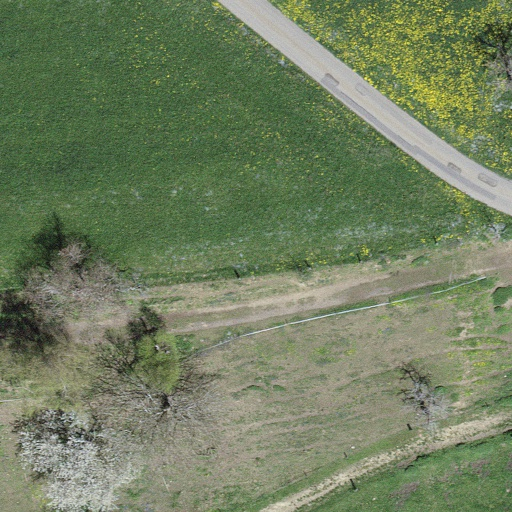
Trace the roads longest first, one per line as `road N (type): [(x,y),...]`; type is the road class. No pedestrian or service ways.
road 1 (track): [(0,335),(217,326),(511,256)]
road 2 (unclassified): [(242,0),(424,148),(511,198)]
